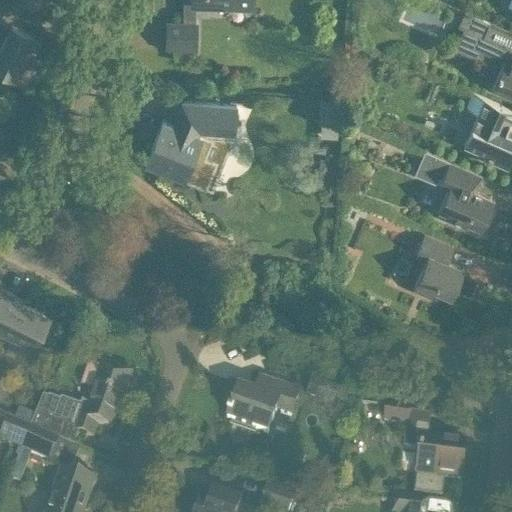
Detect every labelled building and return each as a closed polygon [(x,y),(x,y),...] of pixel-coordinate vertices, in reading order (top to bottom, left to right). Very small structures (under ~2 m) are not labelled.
[(511,30),(464,10),(458,24),(464,27),(455,48),(481,59),(484,50),(503,58),(491,87),(511,96),(511,30)] [(168,22),(168,47),(178,47),(193,47),(195,47),(196,23),(182,23),(168,22)] [(0,70),(25,83),(33,67),(26,64),(39,37),(11,24),(0,47),(0,70)] [(345,92),(345,82),(330,81),(330,91),(345,92)] [(471,126),(463,144),(491,156),(490,159),(508,167),(511,156),(511,108),(499,103),(484,96),(473,91),(465,108),(476,113),(471,126)] [(324,98),(321,127),(338,128),(340,99),(324,98)] [(175,123),(162,118),(146,159),(183,174),(181,178),(206,188),(216,161),(208,158),(215,140),(235,141),(238,105),(184,100),(175,123)] [(351,123),(347,133),(355,136),(359,126),(351,123)] [(475,190),(482,174),(424,149),(414,172),(435,182),(438,175),(441,176),(438,183),(447,187),(437,210),(445,213),(443,217),(465,226),(466,223),(481,229),(483,224),(485,225),(490,214),(488,213),(494,198),(475,190)] [(451,297),(464,268),(447,260),(453,246),(424,233),(415,253),(426,257),(413,288),(431,296),(434,290),(451,297)] [(0,331),(34,349),(50,318),(13,299),(15,296),(0,287),(0,331)] [(33,420),(30,429),(58,441),(68,445),(72,432),(78,434),(92,439),(97,425),(112,430),(131,375),(101,365),(100,369),(92,391),(87,407),(79,405),(79,406),(60,400),(59,402),(42,396),(40,404),(34,417),(33,420)] [(290,418),(292,412),(298,393),(259,380),(254,395),(238,389),(226,422),(267,437),(276,413),(290,418)] [(304,396),(332,406),(338,389),(310,380),(304,396)] [(406,425),(408,413),(408,410),(386,407),(384,422),(406,425)] [(18,410),(13,421),(30,429),(33,420),(34,417),(18,410)] [(0,442),(21,451),(30,429),(10,420),(10,419),(0,415),(0,430),(2,432),(0,435),(0,442)] [(414,439),(420,440),(413,495),(441,498),(444,479),(459,481),(464,445),(427,440),(428,428),(416,427),(414,439)] [(21,451),(20,451),(22,452),(32,457),(48,464),(58,441),(30,429),(21,451)] [(18,466),(11,482),(20,485),(27,469),(18,466)] [(83,511),(93,484),(60,473),(51,498),(53,499),(48,511),(83,511)] [(264,511),(288,511),(294,496),(266,486),(258,510),(264,511)] [(236,511),(240,503),(231,500),(212,493),(206,509),(197,506),(195,511),(236,511)] [(425,511),(427,501),(393,496),(390,511),(425,511)]
